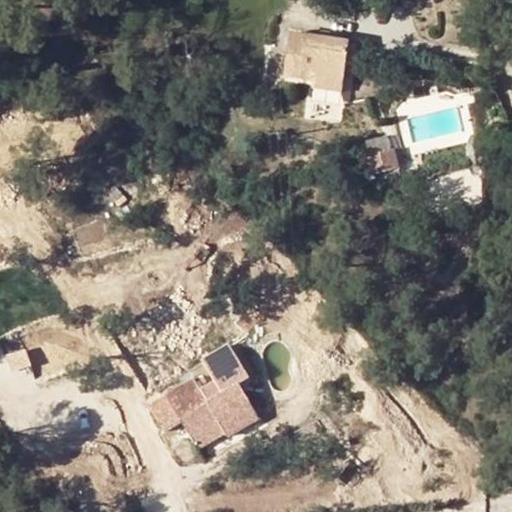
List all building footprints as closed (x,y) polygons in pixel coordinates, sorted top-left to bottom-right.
[(343,79),(348,41),(289,33),(284,77),(314,80),(315,76),(343,79)] [(343,79),(315,76),(314,80),(313,89),(341,93),(343,79)] [(366,173),(398,170),(396,149),(364,152),(366,173)] [(252,327),(261,317),(254,311),(246,321),(252,327)] [(167,397),(190,439),(219,422),(225,431),(228,437),(258,418),(239,385),(250,379),(232,348),(190,371),(194,378),(196,381),(167,397)] [(225,431),(219,422),(190,439),(196,447),(225,431)]
